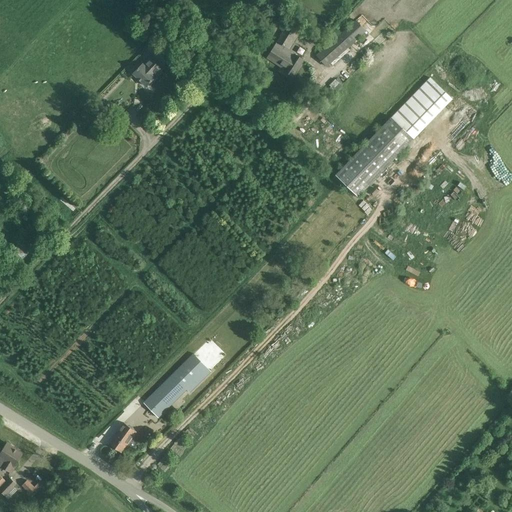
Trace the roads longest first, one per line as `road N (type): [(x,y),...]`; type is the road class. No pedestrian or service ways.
road 1 (unclassified): [(0,302),(199,97),(223,94),(268,123)]
road 2 (unclassified): [(137,495),(0,409)]
